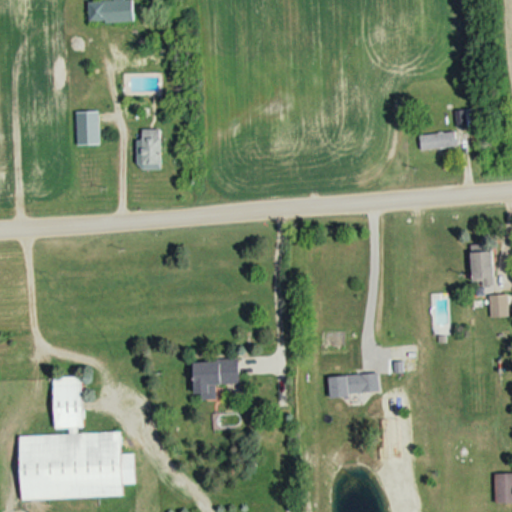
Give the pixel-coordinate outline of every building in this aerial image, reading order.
[(134,19),(133,0),(89,0),(90,20),(134,19)] [(39,83),(84,83),(84,53),(39,53),(39,83)] [(100,143),(100,109),(78,109),(78,143),(100,143)] [(139,127),(139,168),(162,168),(162,127),(139,127)] [(460,128),(420,135),(422,150),(463,143),(460,128)] [(495,286),(495,249),(473,249),(474,286),(495,286)] [(491,314),(508,314),(508,294),(491,294),(491,314)] [(195,358),(197,397),(217,396),(217,383),(240,382),(239,357),(195,358)] [(332,394),(381,391),(379,371),(331,374),(332,394)] [(23,499),(125,495),(124,483),(137,483),(135,453),(123,453),(122,429),(85,431),(83,374),(54,375),(56,432),(21,433),(23,499)] [(511,502),(511,471),(496,472),(496,502),(511,502)]
